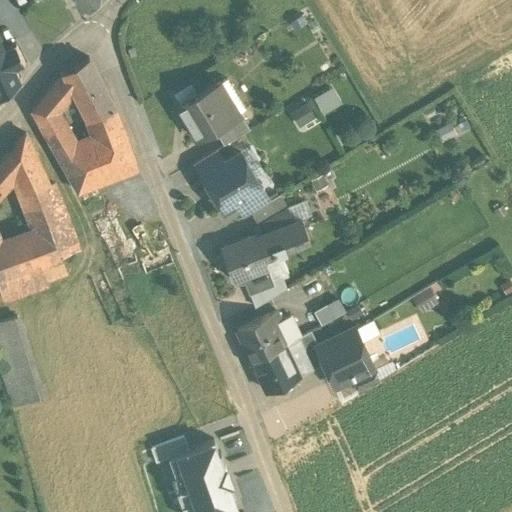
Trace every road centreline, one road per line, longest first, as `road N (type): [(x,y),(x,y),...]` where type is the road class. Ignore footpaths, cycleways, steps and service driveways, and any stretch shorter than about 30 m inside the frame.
road 1 (residential): [(283,511),(105,50),(93,37)]
road 2 (residential): [(0,127),(60,51),(93,37)]
